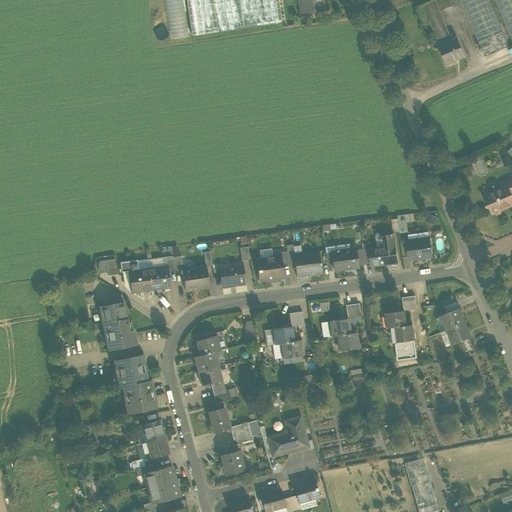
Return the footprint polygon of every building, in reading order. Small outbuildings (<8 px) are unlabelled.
[(182,0),(163,0),(170,39),(188,36),(182,0)] [(213,0),(186,0),(192,36),(218,32),(213,0)] [(278,0),(213,0),(218,32),(282,22),(278,0)] [(303,0),(304,3),(299,4),(300,13),(324,10),(322,0),(303,0)] [(452,41),(434,0),(431,0),(416,7),(424,26),(430,23),(440,46),(452,41)] [(509,47),(489,0),(460,0),(484,57),(509,47)] [(511,0),(493,0),(511,43),(511,0)] [(440,46),(439,46),(446,63),(464,56),(457,39),(452,41),(440,46)] [(506,186),(485,195),(487,201),(486,203),(487,207),(490,207),(493,214),(495,213),(497,214),(500,213),(501,210),(511,205),(511,196),(510,193),(507,184),(506,185),(506,186)] [(393,234),(380,236),(380,234),(378,233),(376,233),(375,235),(377,248),(369,249),(371,264),(371,266),(397,262),(393,234)] [(429,238),(407,241),(409,259),(416,258),(417,260),(424,259),(424,257),(432,256),(429,238)] [(169,256),(179,254),(178,245),(167,246),(169,256)] [(248,247),(240,248),(241,260),(250,259),(248,247)] [(356,249),(331,252),(334,271),(358,267),(358,266),(356,250),(356,249)] [(363,249),(356,250),(358,266),(365,265),(363,250),(363,249)] [(319,251),(293,255),(296,276),(322,273),(319,251)] [(210,252),(204,252),(205,265),(206,265),(206,266),(212,265),(210,252)] [(281,252),(270,254),(271,257),(256,259),(256,260),(258,260),(259,270),(257,270),(259,282),(284,278),(283,265),(281,252)] [(181,256),(173,257),(173,259),(174,271),(182,270),(183,269),(181,256)] [(115,259),(99,261),(100,273),(107,272),(108,275),(117,274),(115,259)] [(173,259),(166,260),(167,266),(168,266),(169,272),(174,271),(173,259)] [(148,268),(138,270),(137,260),(120,262),(121,272),(128,271),(131,293),(151,290),(148,268)] [(242,263),(219,266),(222,287),(245,284),(242,263)] [(205,265),(196,266),(196,267),(183,269),(182,270),(185,290),(209,287),(206,266),(206,265),(205,265)] [(167,266),(148,268),(151,290),(171,288),(169,272),(168,266),(167,266)] [(415,296),(408,297),(410,310),(417,309),(415,296)] [(408,297),(402,297),(404,310),(410,310),(408,297)] [(453,297),(442,301),(444,307),(455,302),(453,297)] [(124,302),(100,307),(103,322),(102,322),(102,323),(127,318),(124,302)] [(455,302),(444,307),(447,313),(459,308),(456,302),(455,302)] [(359,303),(352,304),(354,317),(360,316),(359,303)] [(352,304),(345,305),(347,318),(348,318),(354,317),(352,304)] [(447,313),(437,317),(437,318),(436,318),(435,320),(441,333),(448,330),(465,322),(459,308),(447,313)] [(404,310),(385,313),(387,328),(393,327),(406,325),(404,310)] [(302,311),(296,312),(297,325),(304,324),(302,311)] [(296,312),(289,313),(291,326),(297,325),(296,312)] [(127,318),(102,323),(102,324),(103,323),(108,349),(136,344),(134,330),(129,331),(127,318)] [(347,318),(329,321),(329,322),(330,322),(332,335),(331,336),(356,333),(356,332),(350,333),(348,318),(347,318)] [(465,322),(448,330),(454,343),(449,345),(449,346),(459,342),(461,348),(473,343),(471,337),(465,322)] [(406,325),(393,327),(395,343),(414,340),(412,325),(406,325)] [(291,326),(272,329),(272,330),(274,330),(276,343),(274,344),(300,341),(300,340),(294,341),(291,326)] [(356,333),(331,336),(331,337),(338,336),(340,349),(339,350),(358,348),(356,333)] [(215,336),(196,341),(200,355),(213,352),(219,351),(215,336)] [(300,341),(274,344),(275,345),(282,344),(284,357),(283,358),(302,356),(300,341)] [(473,343),(461,348),(465,356),(478,354),(473,343)] [(213,352),(200,355),(195,357),(199,371),(217,366),(213,352)] [(142,355),(114,360),(119,386),(118,387),(118,388),(123,387),(123,386),(147,382),(147,381),(142,355)] [(217,366),(199,371),(202,386),(211,384),(222,381),(222,380),(221,381),(217,366)] [(147,382),(123,386),(123,387),(128,413),(156,408),(151,381),(147,381),(147,382)] [(222,381),(211,384),(212,390),(224,387),(222,381)] [(224,387),(212,390),(214,396),(225,393),(224,387)] [(236,387),(229,388),(231,396),(237,395),(236,387)] [(225,393),(214,396),(216,403),(227,400),(225,393)] [(224,407),(209,412),(212,423),(214,432),(229,428),(224,407)] [(143,416),(126,419),(127,425),(144,422),(143,416)] [(290,433),(268,439),(273,456),(308,446),(300,417),(286,421),(290,433)] [(159,420),(135,427),(138,441),(144,439),(145,442),(164,437),(159,420)] [(145,442),(142,443),(147,460),(168,454),(164,437),(145,442)] [(251,437),(239,440),(241,447),(253,444),(251,437)] [(239,450),(220,455),(223,464),(226,475),(244,470),(239,450)] [(438,511),(424,458),(405,463),(392,467),(404,511),(438,511)] [(143,459),(131,462),(133,469),(135,469),(145,466),(143,459)] [(145,466),(135,469),(137,476),(145,474),(144,473),(156,469),(155,464),(145,466)] [(156,469),(144,473),(145,474),(148,488),(176,481),(171,465),(156,469)] [(314,480),(294,486),(297,496),(298,503),(299,503),(319,497),(314,480)] [(176,481),(148,488),(152,502),(153,504),(162,501),(180,496),(176,481)] [(281,489),(260,495),(265,511),(286,511),(285,506),(284,500),(281,489)] [(511,496),(510,491),(503,493),(507,501),(511,499),(511,496)] [(297,496),(290,498),(293,511),(301,509),(299,503),(298,503),(297,496)] [(252,511),(248,498),(228,504),(230,511),(252,511)] [(290,498),(284,500),(285,506),(286,511),(288,511),(293,511),(290,498)] [(152,502),(143,505),(145,511),(164,507),(162,501),(153,504),(152,502)]
